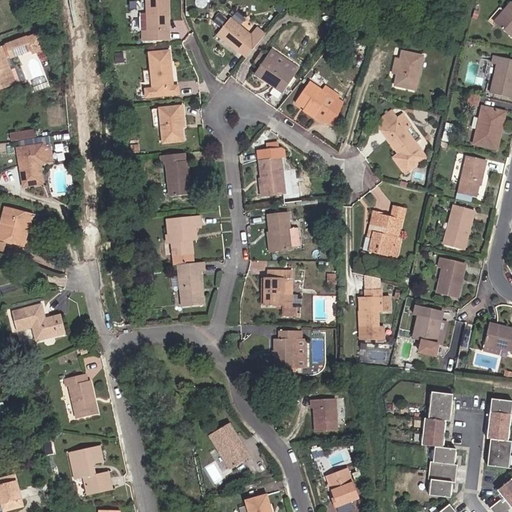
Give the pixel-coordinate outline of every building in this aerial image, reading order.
[(167,39),(166,14),(169,14),(168,0),(146,0),(147,13),(148,31),(150,31),(150,40),(167,39)] [(511,2),(511,3),(494,23),(511,38),(511,2)] [(270,11),(276,3),(273,3),(267,9),(270,11)] [(275,15),(284,4),(276,3),(270,11),(275,15)] [(143,31),(148,31),(147,13),(139,13),(139,31),(143,31)] [(230,19),(222,13),(215,21),(223,28),(218,34),(238,51),(239,50),(246,56),(264,34),(256,27),(250,34),(231,18),(230,19)] [(0,88),(15,83),(5,54),(8,53),(10,57),(30,50),(31,53),(32,53),(43,49),(37,32),(25,37),(5,44),(3,49),(0,49),(0,88)] [(299,68),(272,49),(267,56),(295,74),(299,68)] [(423,55),(402,50),(400,59),(397,74),(394,86),(416,90),(423,55)] [(172,87),(169,51),(149,53),(152,89),(147,90),(148,98),(178,94),(177,86),(172,87)] [(256,62),(261,65),(267,56),(262,53),(256,62)] [(491,93),(511,98),(511,94),(511,59),(493,55),(491,63),(497,65),(491,93)] [(283,92),(295,74),(267,56),(261,65),(257,71),(270,80),(269,83),(283,92)] [(43,66),(30,67),(31,76),(44,75),(43,66)] [(257,71),(255,74),(269,83),(270,80),(257,71)] [(324,122),(338,101),(324,92),(310,82),(299,99),(308,105),(305,109),(314,115),(324,122)] [(341,97),(327,87),(324,92),(338,101),(341,97)] [(305,109),(308,105),(299,99),(296,102),(305,109)] [(334,117),(342,104),(338,101),(324,122),(332,128),(334,117)] [(502,131),(498,131),(502,110),(482,105),(473,146),(497,151),(502,131)] [(182,127),(182,124),(185,124),(184,114),(183,114),(182,107),(160,109),(163,143),(184,141),(182,127)] [(303,111),(312,118),(314,115),(305,109),(303,111)] [(502,131),(506,111),(502,110),(498,131),(502,131)] [(390,111),(375,122),(382,131),(397,119),(390,111)] [(410,126),(402,115),(397,119),(405,130),(409,127),(410,126)] [(409,127),(405,130),(397,119),(382,131),(400,154),(394,158),(406,173),(426,158),(414,142),(417,139),(412,132),(409,127)] [(10,134),(11,142),(36,138),(35,130),(10,134)] [(51,162),(49,144),(43,145),(45,163),(51,162)] [(39,164),(45,163),(43,145),(18,149),(24,186),(42,183),(39,164)] [(259,150),(260,161),(262,178),(264,197),(285,194),(281,158),(280,158),(279,148),(259,150)] [(188,161),(186,161),(185,153),(161,156),(162,163),(167,163),(170,196),(189,193),(187,179),(190,179),(188,161)] [(480,186),(486,162),(466,158),(459,191),(477,195),(479,185),(480,186)] [(391,206),(389,216),(402,219),(405,210),(391,206)] [(464,249),(474,211),(454,206),(443,244),(464,249)] [(27,235),(22,234),(27,214),(6,209),(0,230),(0,238),(24,245),(27,235)] [(372,240),(370,251),(391,256),(394,243),(397,244),(398,238),(402,219),(389,216),(378,214),(378,212),(374,211),(369,231),(374,232),(372,240)] [(27,235),(32,216),(27,214),(22,234),(27,235)] [(289,214),(269,216),(271,232),(273,252),(293,249),(293,248),(302,247),(299,228),(290,229),(289,214)] [(196,236),(195,228),(201,227),(199,217),(168,221),(169,236),(167,236),(168,243),(172,242),(175,265),(178,265),(194,263),(191,236),(196,236)] [(396,257),(401,239),(398,238),(397,244),(394,243),(391,256),(396,257)] [(436,293),(458,298),(465,264),(441,259),(439,268),(442,268),(436,293)] [(201,271),(204,271),(203,262),(194,263),(178,265),(183,307),(204,305),(201,271)] [(284,306),(284,308),(291,308),(292,270),(268,270),(268,278),(265,278),(265,306),(281,306),(284,306)] [(383,326),(377,326),(377,312),(382,311),(382,297),(365,297),(362,297),(362,311),(359,311),(360,338),(383,338),(383,326)] [(40,319),(39,314),(41,311),(39,305),(10,312),(15,332),(30,328),(34,342),(63,334),(58,315),(43,319),(40,319)] [(294,317),(294,308),(291,308),(284,308),(284,306),(281,306),(280,317),(294,317)] [(437,344),(436,344),(441,320),(443,312),(416,306),(415,314),(418,315),(413,339),(421,341),(418,352),(434,356),(437,344)] [(442,346),(448,321),(441,320),(436,344),(437,344),(442,346)] [(511,329),(489,324),(484,344),(501,348),(511,350),(511,329)] [(285,368),(294,368),(297,368),(297,339),(301,339),(301,331),(280,331),(280,339),(275,339),(275,373),(285,373),(285,368)] [(306,368),(305,339),(301,339),(297,339),(297,368),(306,368)] [(483,350),(499,354),(501,348),(484,344),(483,350)] [(94,414),(91,399),(94,398),(90,381),(88,382),(86,374),(65,379),(66,386),(69,385),(77,418),(94,414)] [(457,450),(444,448),(447,421),(451,422),(454,395),(432,392),(429,419),(425,419),(422,446),(436,447),(434,462),(431,462),(429,480),(432,480),(430,496),(451,498),(453,483),(456,483),(458,465),(455,465),(457,450)] [(316,431),(337,431),(336,398),(311,399),(312,407),(315,407),(316,431)] [(511,447),(511,442),(509,442),(511,415),(511,401),(492,399),(488,439),(491,440),(488,466),(509,469),(511,447)] [(228,469),(249,456),(238,439),(236,440),(233,436),(235,434),(228,422),(207,434),(228,469)] [(92,469),(91,465),(95,464),(105,462),(102,446),(69,453),(75,480),(84,478),(87,496),(114,490),(110,472),(97,475),(95,468),(92,469)] [(333,505),(355,498),(346,468),(325,475),(332,497),(330,498),(333,505)] [(23,506),(15,476),(0,480),(0,498),(3,511),(23,506)] [(511,479),(498,491),(504,498),(506,501),(503,503),(501,500),(490,509),(492,511),(510,511),(511,509),(511,479)] [(270,511),(266,495),(244,501),(247,511),(270,511)]
